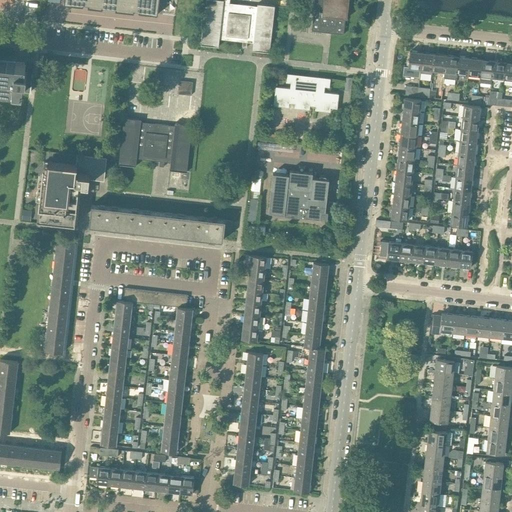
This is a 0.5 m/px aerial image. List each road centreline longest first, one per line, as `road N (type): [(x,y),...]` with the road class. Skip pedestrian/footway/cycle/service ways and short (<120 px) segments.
road 1 (residential): [(356,281),(385,25)]
road 2 (residential): [(330,511),(356,281)]
road 3 (residential): [(72,489),(98,278)]
road 4 (residential): [(98,278),(102,243),(213,256),(209,291)]
road 5 (residential): [(0,37),(181,58)]
road 6 (residential): [(511,300),(356,281)]
road 7 (residential): [(511,41),(385,25)]
